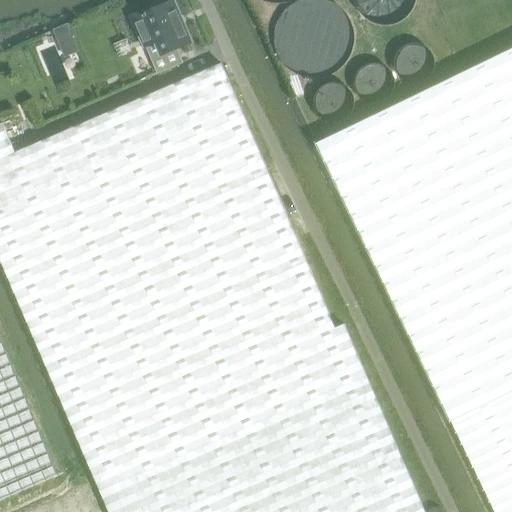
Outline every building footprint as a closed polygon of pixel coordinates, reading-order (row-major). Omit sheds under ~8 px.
[(143,16),(143,17),(133,22),(156,74),(181,62),(175,49),(189,43),(171,3),(143,16)] [(347,42),(347,41),(346,34),(345,29),(341,21),(337,17),(331,12),(327,9),(320,7),(313,6),(305,7),(300,8),(294,11),(289,15),(284,20),(280,25),(278,31),(277,39),(277,46),(279,53),(282,60),(285,65),(290,69),(296,73),(303,75),(310,76),(317,76),(323,75),(330,71),(335,67),(340,62),(344,56),(346,49),(347,42)] [(67,25),(54,31),(64,56),(77,50),(67,25)] [(511,511),(511,49),(316,144),(449,418),(451,420),(495,511),(511,511)] [(2,124),(0,124),(0,260),(100,493),(107,511),(422,511),(366,379),(345,324),(337,328),(220,63),(15,153),(2,124)]
